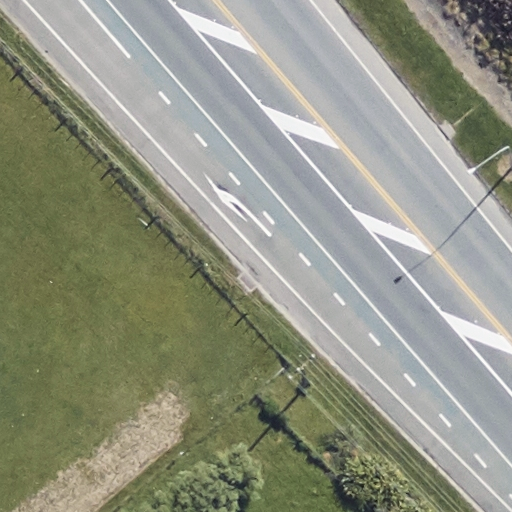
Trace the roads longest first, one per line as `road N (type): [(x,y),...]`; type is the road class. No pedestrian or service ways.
road 1 (trunk): [(310,110),(511,350)]
road 2 (trunk): [(98,0),(310,110)]
road 3 (trunk): [(217,0),(310,110)]
